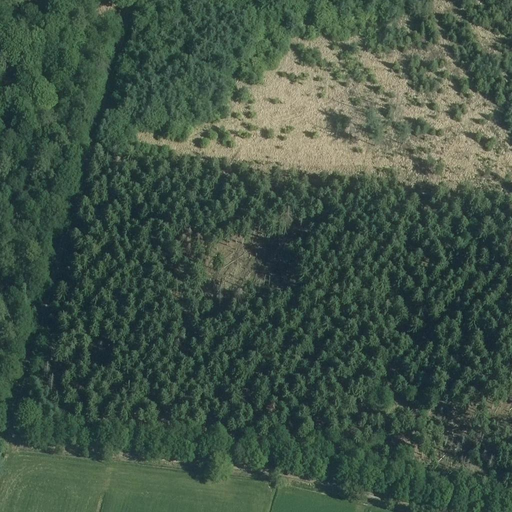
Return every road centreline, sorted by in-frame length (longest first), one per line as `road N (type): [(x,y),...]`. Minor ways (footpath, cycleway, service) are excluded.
road 1 (track): [(6,443),(134,0)]
road 2 (track): [(449,511),(276,469),(0,442)]
